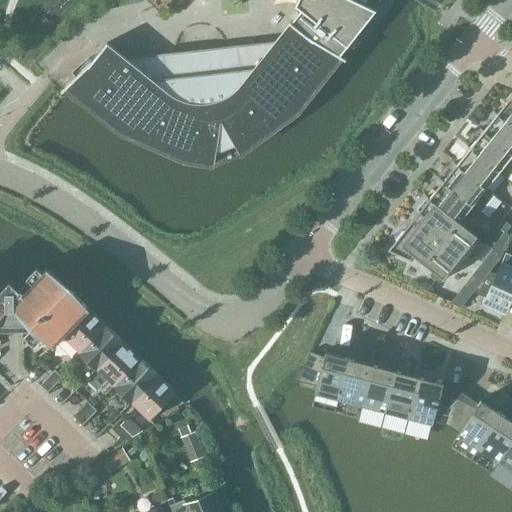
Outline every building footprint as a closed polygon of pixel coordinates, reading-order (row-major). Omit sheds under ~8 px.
[(92,62),(62,91),(61,91),(61,92),(62,93),(67,88),(121,131),(186,159),(215,164),(217,152),(235,145),(240,153),(296,112),(339,57),(346,61),(347,59),(341,56),(377,10),(355,0),(298,0),(296,6),(302,11),(292,23),(291,22),(291,23),(275,42),(127,59),(107,43),(92,62)] [(511,99),(498,117),(495,114),(495,115),(511,128),(511,99)] [(482,131),(482,132),(511,155),(511,128),(495,115),(497,118),(485,133),(482,131)] [(471,150),(468,148),(468,149),(501,175),(508,180),(511,175),(511,155),(482,132),(481,132),(484,134),(471,150)] [(468,149),(470,151),(458,167),(455,165),(455,166),(488,192),(501,175),(468,149)] [(481,214),(495,197),(455,166),(454,166),(457,168),(444,184),(442,182),(441,182),(481,214)] [(474,209),(441,182),(441,183),(444,185),(431,201),(428,199),(461,226),(472,235),(476,230),(470,225),(479,213),(474,209)] [(444,281),(443,282),(444,283),(475,245),(474,244),(478,240),(428,199),(427,200),(430,202),(390,253),(414,263),(414,262),(413,261),(415,258),(444,281)] [(511,228),(504,222),(499,228),(507,234),(507,235),(511,229),(511,228)] [(493,251),(495,253),(499,256),(503,259),(507,245),(511,239),(511,238),(507,235),(507,234),(493,251)] [(486,298),(485,301),(507,311),(511,299),(511,254),(507,252),(497,274),(493,272),(476,293),(486,298)] [(473,298),(503,259),(495,253),(464,291),(473,298)] [(0,323),(2,323),(23,323),(23,340),(31,340),(40,331),(54,345),(89,309),(47,269),(23,293),(11,281),(0,291),(0,340),(1,341),(0,323)] [(80,353),(106,325),(89,309),(54,345),(55,345),(63,337),(80,353)] [(123,342),(106,325),(80,353),(97,369),(123,342)] [(141,359),(123,342),(97,369),(114,386),(141,359)] [(316,391),(339,397),(349,359),(326,352),(324,358),(310,352),(297,381),(317,386),(316,391)] [(158,375),(141,359),(114,386),(132,403),(158,375)] [(373,365),(349,359),(339,397),(363,403),(373,365)] [(373,365),(363,403),(386,410),(397,371),(373,365)] [(56,385),(63,377),(55,370),(48,378),(56,385)] [(420,377),(397,371),(386,410),(410,416),(420,377)] [(176,393),(158,375),(132,403),(150,420),(176,393)] [(420,377),(410,416),(447,426),(461,394),(460,396),(442,388),(444,383),(420,377)] [(48,378),(41,385),(49,393),(56,385),(48,378)] [(462,395),(461,394),(447,426),(480,447),(502,414),(481,400),(476,408),(459,400),(462,395)] [(73,416),(83,426),(90,418),(83,411),(90,403),(87,401),(73,416)] [(90,418),(97,411),(90,403),(83,411),(90,418)] [(511,420),(502,414),(480,447),(500,460),(511,442),(511,420)] [(115,447),(133,436),(118,422),(111,428),(120,436),(112,444),(115,447)] [(511,442),(500,460),(511,468),(511,442)] [(102,461),(92,468),(98,478),(108,472),(102,461)] [(186,504),(184,500),(171,506),(173,511),(221,511),(214,493),(186,504)]
